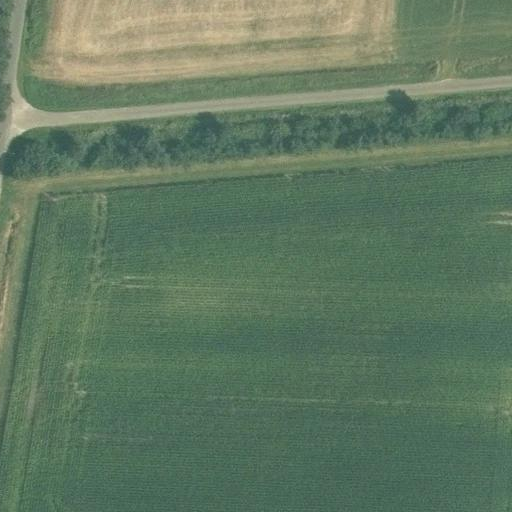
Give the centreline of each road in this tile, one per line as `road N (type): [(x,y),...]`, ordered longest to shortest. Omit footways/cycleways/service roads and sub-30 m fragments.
road 1 (unclassified): [(511,81),(3,121)]
road 2 (unclassified): [(21,0),(3,121)]
